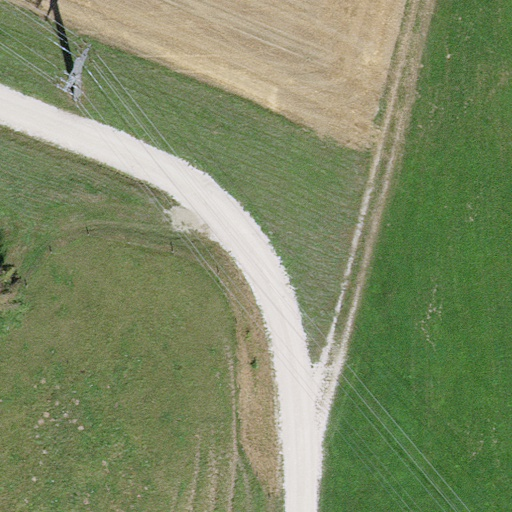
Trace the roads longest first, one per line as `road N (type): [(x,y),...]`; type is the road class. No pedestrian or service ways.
road 1 (track): [(0,107),(190,193),(245,247),(276,303),(299,433),(294,511)]
road 2 (track): [(299,433),(337,332),(420,0)]
road 3 (track): [(245,247),(65,228),(13,251),(0,223)]
